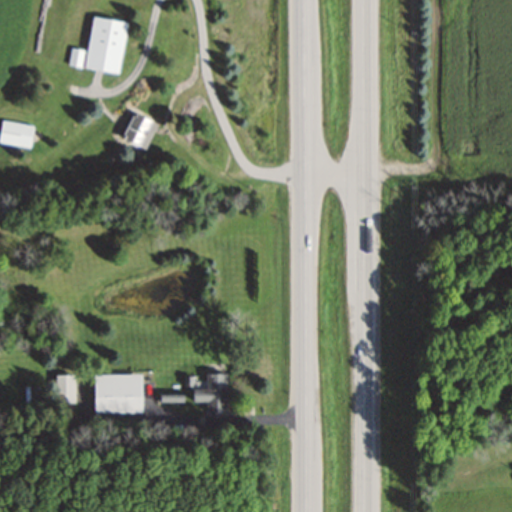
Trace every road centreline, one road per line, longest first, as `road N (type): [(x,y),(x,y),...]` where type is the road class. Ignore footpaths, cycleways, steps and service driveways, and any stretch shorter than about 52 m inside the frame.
road 1 (trunk): [(362,511),(364,0)]
road 2 (trunk): [(304,0),(305,511)]
